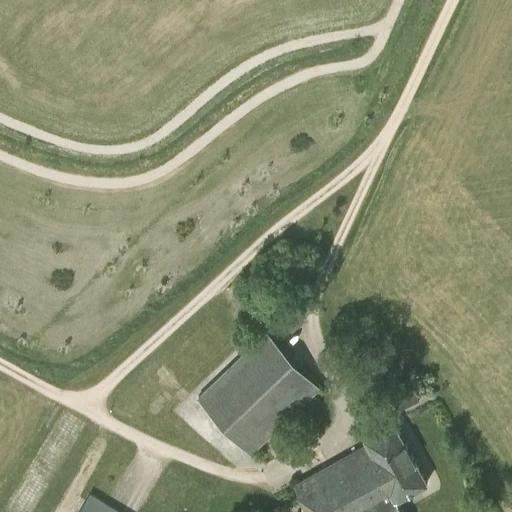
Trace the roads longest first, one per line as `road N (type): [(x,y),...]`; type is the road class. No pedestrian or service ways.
road 1 (track): [(0,357),(93,412),(273,474),(349,429),(306,312),(454,0)]
road 2 (track): [(80,404),(387,140)]
